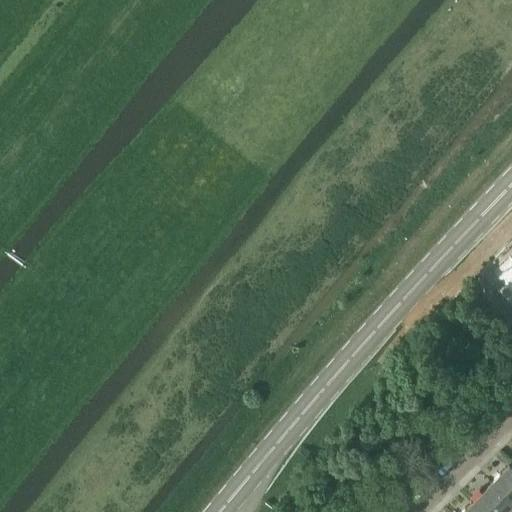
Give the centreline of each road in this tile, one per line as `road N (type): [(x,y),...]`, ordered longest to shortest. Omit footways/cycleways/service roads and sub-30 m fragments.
road 1 (primary): [(223,511),(511,187)]
road 2 (residential): [(511,417),(416,511)]
